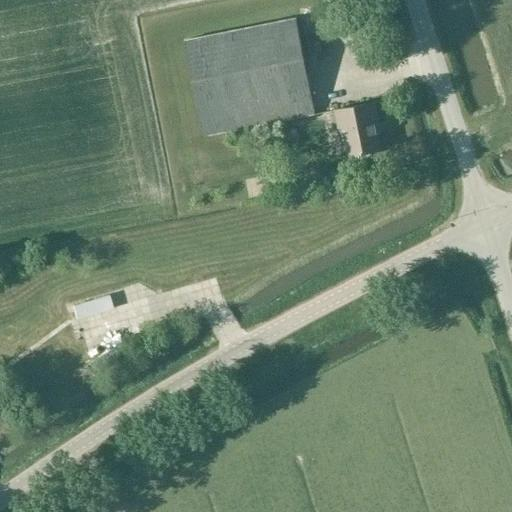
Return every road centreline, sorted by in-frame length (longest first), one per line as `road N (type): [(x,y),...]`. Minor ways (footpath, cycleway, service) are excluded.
road 1 (tertiary): [(5,511),(122,429),(484,221)]
road 2 (unclassified): [(484,221),(414,0)]
